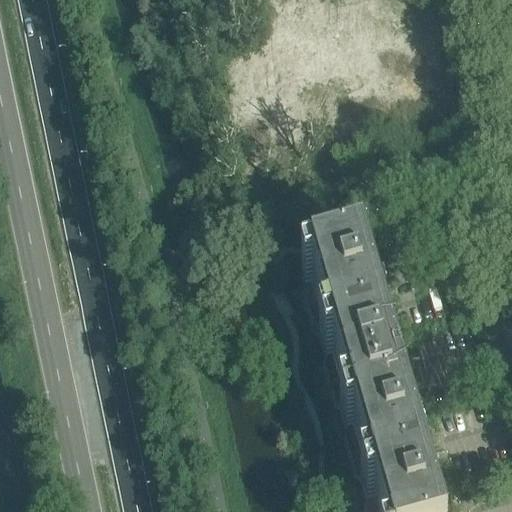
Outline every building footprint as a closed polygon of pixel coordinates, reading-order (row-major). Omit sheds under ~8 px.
[(370,0),(248,0),(266,60),(326,43),(331,60),(323,62),(354,164),(450,137),(419,34),(384,45),(370,0)] [(362,261),(301,279),(305,292),(301,298),(312,337),(319,340),(320,346),(382,328),(375,305),(381,304),(373,277),(367,278),(362,261)] [(388,350),(382,328),(320,346),(325,364),(322,370),(333,409),(339,412),(341,417),(402,400),(396,377),(401,376),(394,349),(388,350)] [(341,417),(346,436),(343,442),(354,481),(360,484),(362,489),(423,472),(417,449),(422,447),(415,420),(409,422),(402,400),(341,417)] [(367,508),(364,511),(441,511),(435,492),(430,494),(423,472),(362,489),(367,508)]
